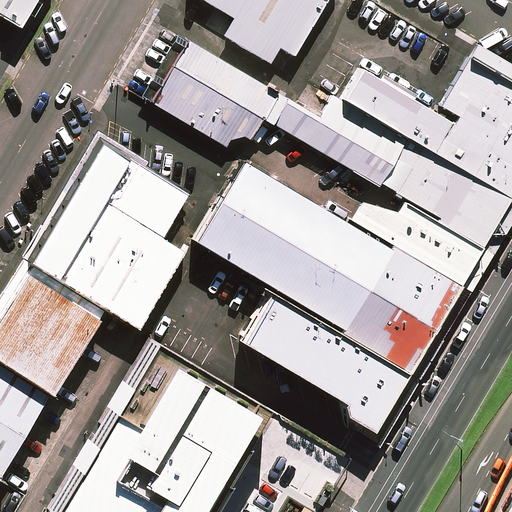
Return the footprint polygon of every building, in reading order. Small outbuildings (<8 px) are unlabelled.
[(0,0),(0,15),(25,30),(42,0),(0,0)] [(319,0),(201,0),(231,18),(222,33),(265,59),(275,43),(289,51),(319,0)] [(275,92),(184,39),(149,103),(223,146),(227,139),(240,135),(246,139),(258,119),(260,120),(275,92)] [(338,99),(511,194),(511,77),(475,56),(446,106),(464,116),(461,123),(357,67),(338,99)] [(317,116),(275,92),(260,120),(376,187),(392,157),(409,167),(393,193),(408,202),(488,245),(511,203),(511,194),(338,99),(330,94),(317,116)] [(195,193),(111,143),(39,261),(112,306),(135,319),(181,244),(169,237),(195,193)] [(356,219),(251,158),(201,242),(279,287),(416,367),(465,283),(356,219)] [(488,245),(408,202),(403,211),(367,201),(356,219),(465,283),(488,245)] [(112,306),(39,261),(0,324),(0,354),(61,391),(112,306)] [(381,428),(416,367),(279,287),(248,339),(353,399),(351,402),(354,412),(381,428)] [(193,511),(262,403),(156,338),(51,507),(59,511),(193,511)] [(61,391),(0,354),(0,470),(9,476),(61,391)] [(309,511),(287,499),(278,511),(309,511)]
